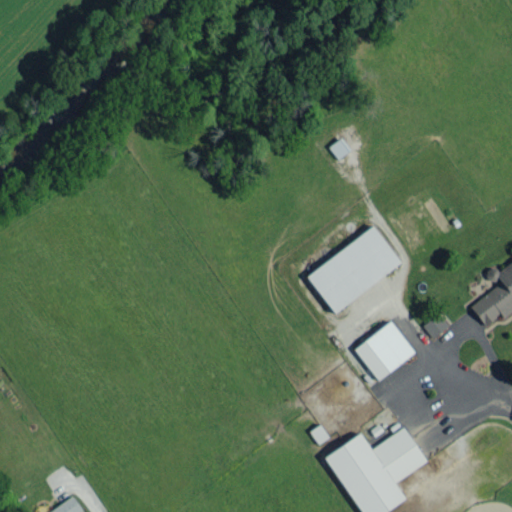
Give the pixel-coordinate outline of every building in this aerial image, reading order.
[(349,149),(339,136),(327,146),(336,159),(349,149)] [(399,262),(372,225),(305,274),(332,311),(399,262)] [(469,304),(483,325),(499,314),(502,318),(511,311),(511,259),(496,270),(493,265),(488,269),(498,284),(469,304)] [(431,338),(448,325),(437,312),(421,325),(431,338)] [(352,348),(376,380),(413,352),(389,320),(352,348)] [(327,437),(319,423),(308,430),(317,443),(327,437)] [(359,511),(381,511),(404,498),(393,481),(425,461),(403,426),(369,448),(359,433),(323,455),(359,511)] [(82,511),(71,495),(45,511),(82,511)]
